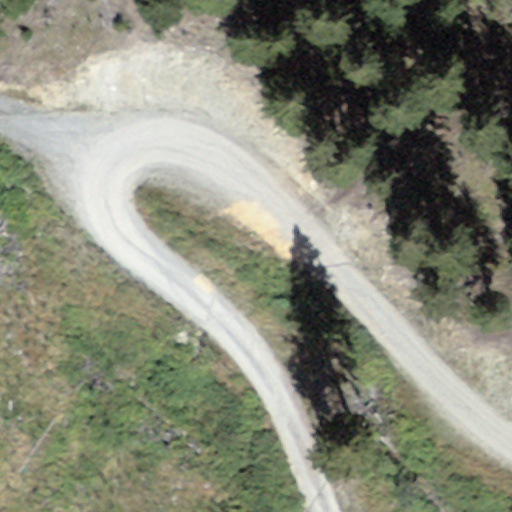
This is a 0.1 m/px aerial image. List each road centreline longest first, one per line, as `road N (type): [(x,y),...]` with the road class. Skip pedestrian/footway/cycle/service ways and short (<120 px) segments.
road 1 (track): [(511,442),(217,159),(162,142),(143,144),(109,167)]
road 2 (track): [(109,167),(103,195),(118,231),(241,340),(292,424),(325,511)]
road 3 (track): [(109,167),(0,117)]
